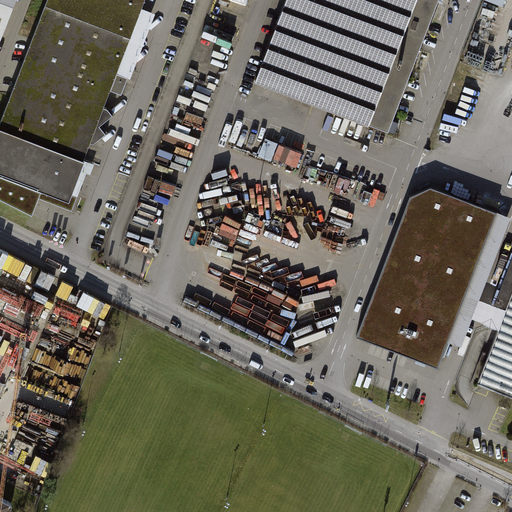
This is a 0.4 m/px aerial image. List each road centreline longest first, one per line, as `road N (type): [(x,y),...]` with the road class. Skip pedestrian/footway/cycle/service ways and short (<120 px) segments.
road 1 (residential): [(0,231),(511,487)]
road 2 (unknown): [(384,230),(206,149)]
road 3 (unknown): [(368,0),(304,130)]
road 4 (unknown): [(241,242),(359,294)]
